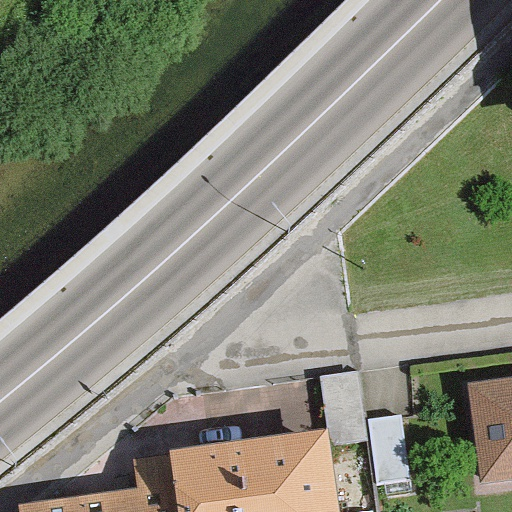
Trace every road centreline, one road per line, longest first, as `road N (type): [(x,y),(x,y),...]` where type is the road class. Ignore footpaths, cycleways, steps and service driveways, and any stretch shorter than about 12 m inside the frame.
road 1 (primary): [(440,0),(215,218),(0,400)]
road 2 (residential): [(212,342),(511,50)]
road 3 (residential): [(212,342),(511,304)]
road 4 (residential): [(20,511),(212,342)]
